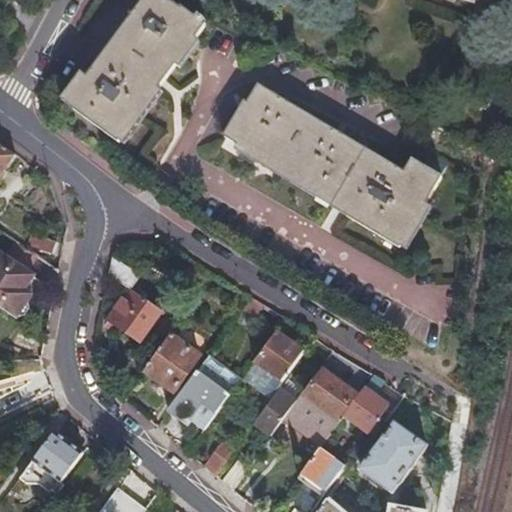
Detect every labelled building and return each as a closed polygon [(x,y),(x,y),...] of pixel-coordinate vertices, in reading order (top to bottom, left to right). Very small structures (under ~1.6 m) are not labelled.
[(165,0),(141,0),(86,79),(79,74),(60,101),(72,109),(71,110),(99,130),(98,131),(115,143),(116,141),(115,140),(200,25),(202,26),(203,25),(200,23),(202,20),(196,16),(194,18),(186,13),(188,11),(184,9),(183,10),(179,8),(178,9),(165,0)] [(375,233),(398,246),(440,176),(410,158),(403,170),(256,84),(245,102),(242,100),(221,134),(346,207),(343,213),(375,232),(375,233)] [(137,154),(153,164),(169,135),(153,126),(137,154)] [(0,180),(16,156),(0,145),(0,180)] [(0,253),(28,271),(37,256),(0,230),(0,253)] [(56,241),(35,234),(31,246),(52,254),(56,241)] [(0,307),(17,320),(18,318),(25,317),(30,309),(28,302),(33,295),(26,290),(35,276),(28,271),(0,253),(0,307)] [(143,277),(114,257),(110,276),(130,291),(132,292),(143,277)] [(132,292),(130,291),(108,320),(136,341),(158,311),(132,292)] [(271,374),(284,383),(307,352),(278,331),(255,362),(271,374)] [(171,335),(145,371),(174,392),(200,357),(171,335)] [(209,356),(197,372),(230,396),(242,380),(209,356)] [(296,400),(284,416),(322,445),(323,443),(339,421),(337,419),(356,392),(330,374),(335,368),(325,361),(296,400)] [(255,362),(243,378),(259,390),(271,374),(255,362)] [(192,420),(205,430),(230,396),(197,372),(169,411),(183,422),(184,421),(189,425),(192,420)] [(385,383),(373,375),(364,387),(343,415),(373,438),(397,406),(378,392),(385,383)] [(271,435),(284,416),(296,400),(280,388),(255,423),(271,435)] [(362,470),(394,494),(428,447),(397,424),(362,470)] [(84,454),(56,432),(20,478),(26,484),(39,484),(48,491),(52,487),(54,489),(61,483),(84,454)] [(216,476),(237,448),(224,439),(204,466),(216,476)] [(298,477),(323,496),(346,466),(326,450),(321,447),(298,477)] [(220,479),(232,489),(249,464),(238,456),(220,479)] [(144,511),(158,493),(136,474),(119,498),(138,511),(144,511)] [(52,487),(48,491),(55,498),(64,486),(61,483),(54,489),(52,487)] [(158,493),(144,511),(167,511),(172,505),(158,493)] [(342,511),(328,500),(318,511),(423,511),(392,506),(390,511),(342,511)]
